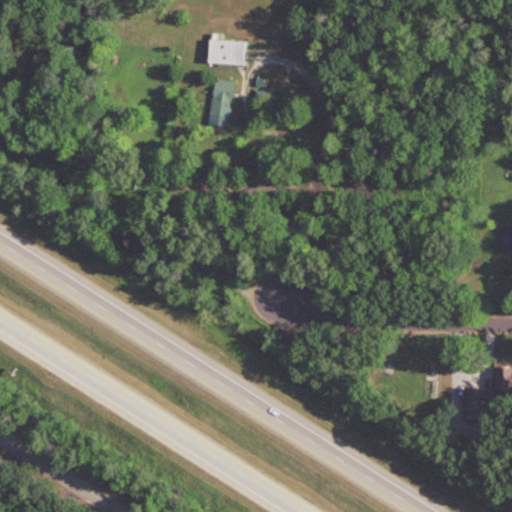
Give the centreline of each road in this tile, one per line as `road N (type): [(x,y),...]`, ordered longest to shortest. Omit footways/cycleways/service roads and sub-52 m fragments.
road 1 (motorway): [(424,511),(0,240)]
road 2 (motorway): [(0,318),(302,511)]
road 3 (residential): [(511,320),(327,317),(287,296)]
road 4 (residential): [(120,511),(0,435)]
